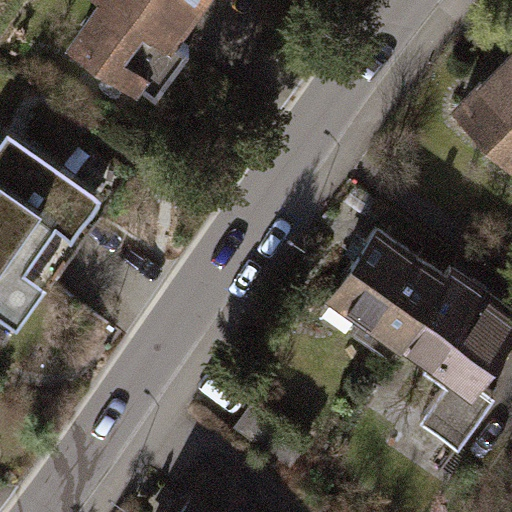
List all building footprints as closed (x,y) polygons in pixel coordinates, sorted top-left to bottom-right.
[(211,0),(108,0),(67,54),(133,103),(211,0)] [(511,49),(451,112),(511,170),(511,49)] [(104,190),(8,125),(0,137),(0,308),(18,321),(45,282),(22,266),(57,216),(76,230),(104,190)] [(458,271),(384,223),(333,302),(406,350),(411,343),(458,271)] [(458,271),(411,343),(482,390),(511,343),(511,297),(462,265),(458,271)] [(240,425),(300,466),(319,438),(259,397),(240,425)] [(261,511),(267,504),(209,465),(176,511),(261,511)]
